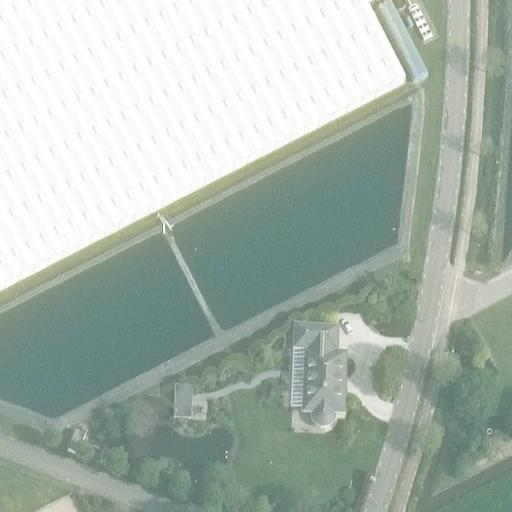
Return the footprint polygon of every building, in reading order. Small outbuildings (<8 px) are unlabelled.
[(0,0),(0,290),(404,84),(367,11),(389,0),(0,0)] [(304,414),(313,415),(312,421),(314,424),(316,427),(320,429),(324,429),(328,428),(330,425),(332,421),(332,416),(341,416),(344,358),(333,357),(333,352),(335,352),(336,332),(296,330),(295,351),(308,351),(308,356),(306,356),(304,414)] [(242,367),(234,377),(244,384),(251,375),(242,367)] [(205,383),(202,389),(204,394),(209,397),(215,395),(218,390),(216,384),(210,381),(205,383)] [(192,390),(174,390),(173,423),(191,423),(192,390)] [(76,457),(85,437),(74,432),(66,452),(76,457)] [(104,453),(100,463),(123,472),(127,461),(104,453)]
